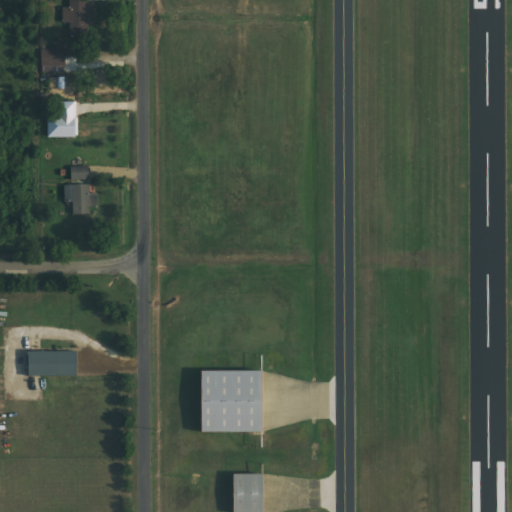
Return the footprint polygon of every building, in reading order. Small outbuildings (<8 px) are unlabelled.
[(64,8),(64,24),(72,24),(72,37),(85,37),(85,25),(98,25),(98,0),(71,0),(71,8),(64,8)] [(67,72),(66,50),(44,50),(45,73),(67,72)] [(50,139),(80,139),(79,103),(67,103),(67,116),(50,117),(50,139)] [(66,202),(75,202),(75,213),(101,213),(101,193),(91,193),(91,166),(72,166),(72,185),(66,185),(66,202)] [(29,376),(79,377),(80,352),(30,351),(29,376)] [(204,371),(204,434),(267,434),(267,371),(204,371)] [(267,511),(267,474),(234,474),(234,511),(267,511)]
